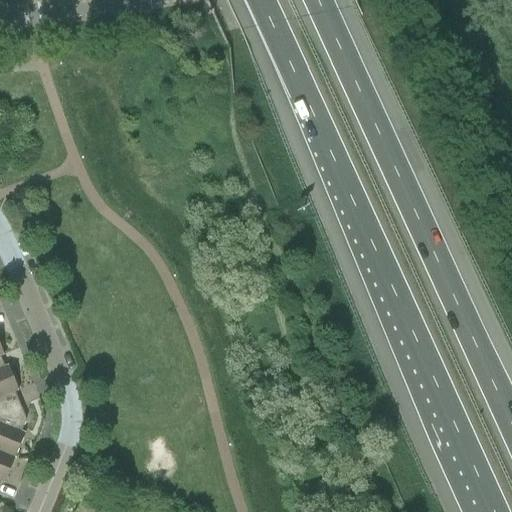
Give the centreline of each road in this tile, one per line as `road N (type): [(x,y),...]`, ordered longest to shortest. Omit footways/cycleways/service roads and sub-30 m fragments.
road 1 (motorway): [(259,0),(493,511)]
road 2 (motorway): [(511,423),(315,0)]
road 3 (residential): [(0,239),(65,385),(70,445),(45,511)]
road 4 (tertiary): [(0,21),(132,0)]
